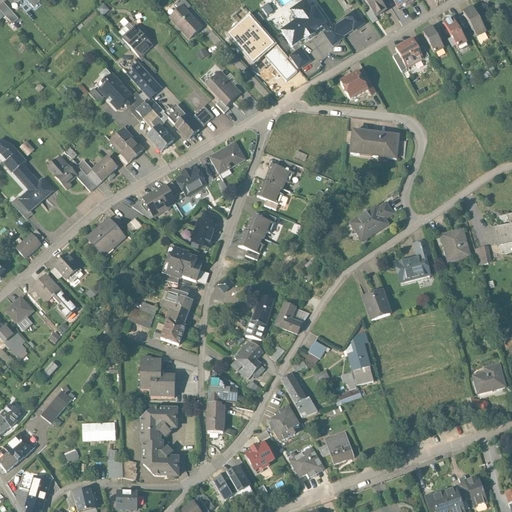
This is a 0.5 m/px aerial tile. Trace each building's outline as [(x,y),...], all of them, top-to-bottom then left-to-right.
[(182,0),(175,7),(179,12),(182,10),(185,14),(191,9),(182,0)] [(362,0),(375,18),(384,12),(376,0),(362,0)] [(393,0),(399,9),(412,0),(393,0)] [(310,13),(304,3),(287,15),(294,25),(278,36),(289,51),(302,43),(303,45),(313,38),(312,36),(321,29),(324,33),(329,29),(315,9),(310,13)] [(104,6),(98,11),(103,17),(109,12),(104,6)] [(484,29),(471,7),(463,11),(465,15),(470,24),(476,34),(484,29)] [(185,14),(182,10),(179,12),(168,24),(188,44),(202,30),(185,14)] [(363,25),(354,13),(343,21),(343,22),(335,28),(334,27),(329,29),(324,33),(321,35),(331,49),(343,41),(343,40),(352,33),(353,34),(364,26),(363,25)] [(465,15),(460,17),(466,27),(470,24),(465,15)] [(465,41),(452,18),(444,23),(457,46),(465,41)] [(150,48),(129,26),(119,36),(140,57),(150,48)] [(433,32),(431,28),(423,32),(435,54),(443,49),(439,41),(433,32)] [(438,29),(433,32),(439,41),(443,39),(438,29)] [(412,40),(395,49),(399,55),(406,68),(422,59),(417,50),(412,40)] [(422,47),(417,50),(422,59),(423,61),(428,58),(422,47)] [(308,64),(299,51),(289,58),(299,71),(308,64)] [(406,68),(399,55),(393,58),(401,73),(407,70),(406,68)] [(161,90),(139,66),(138,67),(135,64),(127,72),(129,74),(127,75),(144,94),(150,100),(161,90)] [(220,75),(207,87),(220,101),(226,108),(239,95),(220,75)] [(361,82),(357,75),(338,86),(348,103),(367,92),(361,82)] [(105,98),(109,103),(125,89),(113,77),(98,91),(105,98)] [(365,79),(361,82),(367,92),(369,97),(374,95),(365,79)] [(124,106),(129,111),(137,103),(133,98),(125,89),(109,103),(118,112),(124,106)] [(105,98),(98,91),(91,97),(98,105),(105,98)] [(137,114),(147,106),(140,98),(137,95),(133,98),(137,103),(129,111),(134,117),(137,114)] [(226,108),(220,101),(215,105),(225,116),(229,111),(226,108)] [(137,114),(144,121),(153,114),(147,106),(137,114)] [(168,121),(174,128),(187,117),(177,106),(171,111),(174,115),(168,121)] [(204,109),(196,117),(205,127),(214,119),(204,109)] [(154,133),(160,127),(163,125),(153,114),(144,121),(154,133)] [(200,132),(187,117),(174,128),(188,143),(200,132)] [(173,142),(160,127),(154,133),(147,138),(161,153),(173,142)] [(124,131),(111,144),(122,156),(130,164),(143,152),(124,131)] [(400,141),(354,136),(352,159),(397,163),(398,161),(399,146),(400,141)] [(0,160),(14,176),(24,167),(26,165),(12,149),(0,143),(0,156),(2,157),(0,159),(0,160)] [(34,153),(26,144),(19,150),(28,159),(34,153)] [(234,146),(211,160),(222,178),(245,164),(234,146)] [(407,147),(399,146),(398,161),(405,161),(407,147)] [(73,162),(77,158),(71,150),(66,154),(73,162)] [(130,164),(122,156),(118,160),(126,168),(130,164)] [(107,158),(92,172),(93,173),(103,183),(117,169),(107,158)] [(60,160),(48,171),(65,190),(77,180),(78,179),(77,178),(60,160)] [(88,178),(93,173),(92,172),(83,162),(78,168),(83,173),(88,178)] [(284,163),(281,171),(289,174),(293,175),(296,168),(284,163)] [(18,202),(29,215),(31,214),(54,194),(44,181),(39,185),(24,167),(14,176),(29,194),(18,202)] [(283,191),(289,174),(281,171),(271,167),(264,183),(281,190),(283,191)] [(205,168),(200,172),(208,186),(213,183),(205,168)] [(200,172),(198,169),(177,181),(187,198),(208,186),(200,172)] [(77,178),(78,179),(77,180),(89,193),(96,187),(88,178),(83,173),(77,178)] [(266,203),(275,206),(281,190),(264,183),(263,183),(256,199),(266,203)] [(172,184),(165,187),(175,204),(182,200),(172,184)] [(165,187),(143,199),(154,217),(176,205),(175,204),(165,187)] [(29,215),(18,202),(13,206),(27,223),(34,217),(31,214),(29,215)] [(275,206),(266,203),(264,208),(276,212),(278,207),(275,206)] [(347,230),(361,252),(372,244),(371,242),(388,232),(384,225),(392,220),(386,209),(376,215),(375,212),(347,230)] [(202,222),(215,226),(218,218),(205,213),(202,222)] [(265,217),(263,222),(274,227),(276,222),(265,217)] [(255,219),(249,236),(262,241),(263,242),(266,234),(270,236),(274,227),(263,222),(255,219)] [(202,222),(200,221),(192,243),(210,249),(218,227),(215,226),(202,222)] [(496,235),(500,251),(511,248),(511,221),(508,222),(510,232),(496,235)] [(124,239),(109,222),(86,242),(102,259),(124,239)] [(128,228),(134,234),(141,228),(135,222),(128,228)] [(38,245),(43,241),(36,234),(32,238),(38,245)] [(256,256),(262,241),(249,236),(246,235),(241,250),(248,253),(256,256)] [(462,235),(440,241),(448,268),(470,262),(462,235)] [(38,245),(32,238),(17,251),(26,261),(40,247),(38,245)] [(425,248),(411,252),(414,264),(392,269),(398,292),(428,285),(423,265),(429,263),(425,248)] [(511,248),(500,251),(502,261),(511,258),(511,248)] [(201,274),(203,266),(195,264),(196,262),(188,259),(189,256),(175,251),(174,256),(170,255),(165,269),(168,271),(165,278),(181,284),(182,281),(197,286),(201,274)] [(491,268),(487,252),(475,255),(479,271),(491,268)] [(256,256),(248,253),(246,258),(258,262),(259,258),(256,256)] [(81,271),(68,258),(54,271),(68,284),(81,271)] [(209,277),(201,274),(197,286),(205,289),(209,277)] [(46,278),(31,292),(46,308),(54,301),(60,308),(55,313),(66,325),(79,313),(46,278)] [(228,281),(218,290),(225,297),(235,289),(228,281)] [(174,310),(173,314),(188,319),(194,304),(171,295),(170,299),(168,298),(165,307),(174,310)] [(383,297),(363,304),(371,327),(391,320),(383,297)] [(261,300),(253,327),(266,331),(275,304),(261,300)] [(33,314),(21,301),(6,315),(18,328),(33,314)] [(172,317),(168,326),(183,331),(188,319),(173,314),(174,310),(165,307),(162,313),(172,317)] [(296,313),(284,309),(275,332),(297,341),(301,329),(291,325),(296,313)] [(0,324),(0,343),(3,347),(13,338),(0,324)] [(165,325),(158,344),(178,351),(185,332),(183,331),(168,326),(165,325)] [(262,346),(266,331),(253,327),(249,325),(245,341),(262,346)] [(16,336),(13,338),(3,347),(18,363),(28,354),(23,350),(26,347),(16,336)] [(327,354),(315,347),(308,359),(320,366),(327,354)] [(256,370),(262,362),(246,348),(239,356),(240,357),(244,361),(241,365),(252,374),(256,370)] [(244,361),(240,357),(233,365),(237,369),(241,365),(244,361)] [(162,365),(142,365),(141,395),(150,396),(149,403),(176,404),(177,381),(162,380),(162,365)] [(252,374),(241,365),(237,369),(236,371),(256,388),(265,378),(256,370),(252,374)] [(297,377),(307,372),(304,366),(294,371),(297,377)] [(374,390),(366,366),(337,375),(343,394),(347,393),(350,404),(358,402),(356,395),(374,390)] [(252,392),(256,388),(236,371),(232,368),(229,371),(252,392)] [(473,380),(477,399),(505,392),(499,368),(485,372),(486,377),(473,380)] [(292,379),(281,385),(303,424),(317,418),(310,404),(306,406),(292,379)] [(312,384),(314,388),(323,384),(321,380),(312,384)] [(210,386),(208,413),(220,414),(220,411),(233,412),(234,398),(219,397),(220,387),(210,386)] [(71,405),(62,398),(43,421),(52,428),(71,405)] [(486,414),(488,405),(471,402),(473,411),(486,414)] [(346,410),(343,403),(330,409),(333,416),(338,414),(346,410)] [(1,423),(11,434),(12,435),(23,422),(11,411),(1,422),(1,423)] [(299,431),(288,412),(275,419),(277,423),(271,426),(276,434),(273,436),(280,448),(295,440),(292,435),(299,431)] [(220,414),(208,413),(206,440),(223,441),(225,414),(220,414)] [(154,480),(177,480),(177,463),(168,463),(167,461),(171,456),(168,453),(163,457),(162,456),(162,447),(159,447),(160,438),(161,436),(166,441),(170,438),(165,433),(166,431),(175,432),(176,414),(153,414),(142,424),(142,446),(144,446),(144,469),(154,480)] [(338,414),(333,416),(324,419),(327,426),(340,420),(338,414)] [(0,442),(11,434),(1,423),(0,423),(0,442)] [(117,428),(85,430),(86,449),(118,447),(117,428)] [(25,465),(37,454),(21,437),(5,452),(11,459),(15,463),(18,461),(22,461),(25,465)] [(330,458),(334,469),(353,462),(344,437),(325,444),(327,450),(330,458)] [(273,464),(264,448),(258,451),(257,450),(250,454),(251,455),(246,459),(255,475),(261,471),(262,474),(269,470),(267,468),(273,464)] [(330,458),(327,450),(318,453),(323,462),(330,458)] [(324,473),(312,452),(290,465),(299,482),(309,477),(311,481),(324,473)] [(76,457),(66,461),(70,470),(79,465),(76,457)] [(15,463),(11,459),(6,463),(0,468),(0,470),(7,479),(19,468),(15,463)] [(123,466),(109,467),(110,484),(123,483),(123,466)] [(136,469),(123,466),(123,483),(136,486),(137,480),(135,480),(136,474),(135,474),(136,469)] [(239,472),(227,479),(238,497),(250,491),(239,472)] [(469,494),(474,507),(487,502),(485,498),(482,488),(477,476),(464,481),(469,494)] [(458,479),(460,484),(464,496),(469,494),(464,481),(463,477),(458,479)] [(27,505),(41,509),(49,483),(36,479),(34,483),(28,481),(22,497),(29,499),(27,505)] [(227,479),(215,486),(225,504),(238,497),(227,479)] [(464,496),(460,484),(455,486),(455,487),(461,502),(466,500),(464,496)] [(442,494),(449,511),(464,511),(461,502),(455,487),(452,488),(453,490),(442,494)] [(486,487),(482,488),(485,498),(490,496),(486,487)] [(202,507),(207,503),(201,494),(193,499),(197,505),(199,503),(202,507)] [(449,511),(442,494),(438,495),(431,498),(436,511),(449,511)] [(424,497),(429,511),(436,511),(431,498),(430,495),(424,497)] [(92,511),(89,497),(70,502),(72,511),(92,511)] [(137,511),(138,498),(118,498),(117,511),(137,511)] [(197,505),(193,507),(196,511),(204,511),(202,507),(199,503),(197,505)] [(202,507),(204,511),(213,511),(207,503),(202,507)]
